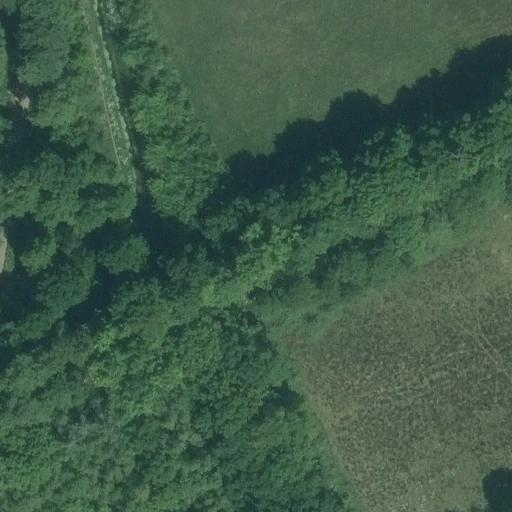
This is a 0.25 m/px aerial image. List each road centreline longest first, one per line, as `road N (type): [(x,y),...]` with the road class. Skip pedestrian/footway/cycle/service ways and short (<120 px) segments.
road 1 (track): [(511,154),(185,310)]
road 2 (unclassified): [(0,234),(35,0)]
road 3 (track): [(291,511),(210,301)]
road 4 (track): [(185,310),(42,375),(0,379)]
